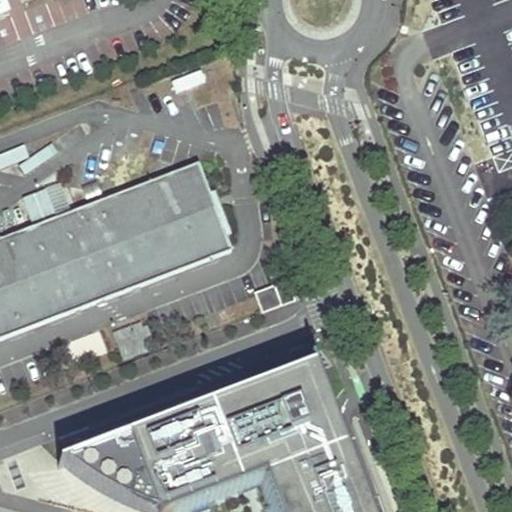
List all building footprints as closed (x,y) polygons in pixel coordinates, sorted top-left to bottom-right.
[(111,170),(83,179),(87,189),(115,179),(118,185),(147,173),(138,151),(108,162),(111,170)] [(24,152),(0,166),(4,174),(29,159),(24,152)] [(23,200),(34,229),(0,241),(0,339),(231,251),(198,166),(71,214),(56,220),(45,191),(23,200)] [(45,191),(56,220),(71,214),(59,186),(45,191)] [(255,294),(262,312),(293,301),(286,283),(255,294)] [(368,511),(315,369),(66,465),(148,511),(184,511),(265,482),(278,511),(368,511)]
